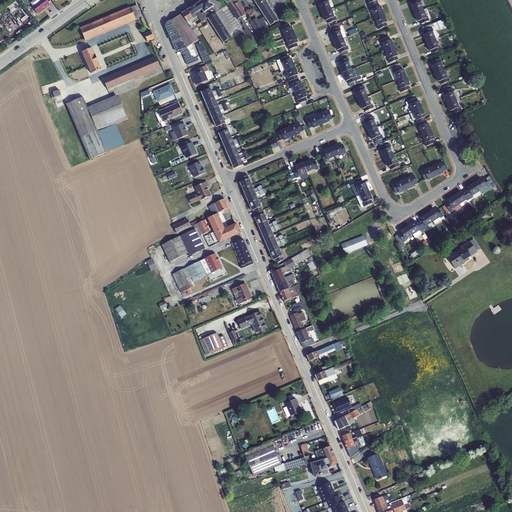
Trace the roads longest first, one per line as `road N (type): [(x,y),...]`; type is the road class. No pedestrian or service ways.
road 1 (residential): [(367,511),(225,179)]
road 2 (residential): [(462,175),(390,0)]
road 3 (residential): [(225,179),(156,21)]
road 4 (residential): [(351,125),(397,210),(462,175)]
road 5 (residential): [(225,179),(351,125)]
